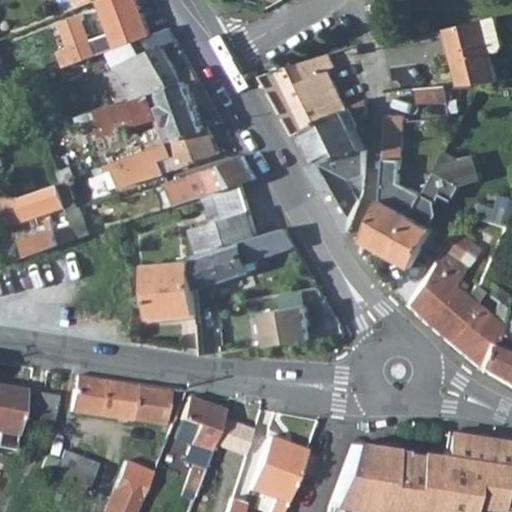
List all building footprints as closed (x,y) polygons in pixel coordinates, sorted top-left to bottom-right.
[(104,11),(112,35),(91,43),(58,55),(63,68),(79,62),(97,56),(98,58),(110,54),(155,38),(140,0),(111,0),(96,6),(99,13),(104,11)] [(84,38),(97,33),(87,9),(75,13),(84,38)] [(502,17),(488,21),(494,53),(505,50),(509,45),(502,17)] [(486,83),(500,82),(494,53),(488,21),(448,30),(461,85),(486,83)] [(110,54),(137,101),(149,97),(190,85),(191,87),(202,83),(194,70),(181,78),(164,49),(179,44),(172,32),(155,38),(110,54)] [(0,92),(11,89),(0,55),(0,92)] [(329,72),(332,69),(327,57),(280,69),(308,129),(347,111),(329,72)] [(209,132),(208,129),(191,87),(190,85),(149,97),(154,112),(161,110),(169,129),(133,141),(139,155),(168,144),(181,139),(182,142),(209,132)] [(445,87),(417,89),(419,104),(446,102),(445,87)] [(0,93),(16,139),(27,135),(11,89),(0,92),(0,93)] [(149,97),(137,101),(94,113),(96,121),(99,131),(155,115),(154,112),(149,97)] [(367,151),(354,124),(368,117),(368,102),(347,111),(308,129),(324,162),(367,151)] [(87,115),(90,123),(96,121),(94,113),(87,115)] [(388,256),(428,186),(400,170),(406,116),(389,114),(388,117),(384,158),(382,186),(380,202),(363,241),(388,256)] [(179,170),(221,154),(222,154),(212,128),(208,129),(209,132),(182,142),(181,139),(168,144),(173,156),(178,170),(179,170)] [(444,201),(442,190),(446,182),(453,185),(459,188),(465,174),(487,168),(480,143),(464,148),(453,141),(428,186),(388,256),(411,269),(441,215),(438,213),(444,201)] [(173,156),(168,144),(139,155),(105,167),(106,172),(114,169),(121,187),(166,173),(162,160),(173,156)] [(362,197),(364,184),(367,151),(324,162),(307,167),(344,232),(362,197)] [(199,190),(202,199),(243,185),(257,179),(244,157),(214,168),(177,180),(183,196),(199,190)] [(80,209),(71,186),(76,184),(74,178),(62,182),(59,184),(67,206),(70,212),(80,209)] [(4,196),(11,219),(16,224),(33,218),(51,211),(67,206),(59,184),(24,199),(23,197),(4,196)] [(192,230),(199,256),(260,237),(243,185),(202,199),(211,223),(192,230)] [(485,209),(477,207),(471,217),(505,226),(511,208),(511,203),(489,196),(485,209)] [(51,211),(58,229),(73,223),(70,212),(67,206),(51,211)] [(80,238),(92,234),(82,208),(80,209),(70,212),(73,223),(80,238)] [(33,218),(40,235),(58,229),(51,211),(33,218)] [(26,240),(31,256),(63,244),(58,229),(40,235),(26,240)] [(194,258),(196,288),(250,272),(248,264),(258,261),(262,260),(259,251),(292,241),(285,230),(260,237),(199,256),(194,257),(194,258)] [(451,234),(404,305),(404,306),(446,343),(473,302),(476,302),(478,298),(482,300),(488,294),(476,287),(473,285),(466,296),(462,292),(465,286),(456,280),(475,251),(451,234)] [(147,273),(150,314),(198,311),(196,288),(194,258),(158,261),(159,269),(147,273)] [(158,261),(147,261),(147,273),(159,269),(158,261)] [(248,264),(250,272),(260,269),(258,261),(248,264)] [(488,294),(493,297),(506,306),(509,295),(481,276),(476,287),(488,294)] [(135,326),(133,277),(118,282),(120,324),(120,327),(135,326)] [(103,324),(120,324),(118,282),(101,288),(102,320),(103,324)] [(83,295),(83,320),(102,320),(101,288),(83,295)] [(476,302),(473,302),(446,343),(475,368),(501,326),(502,321),(506,306),(493,297),(493,307),(491,313),(476,302)] [(266,308),(269,343),(315,338),(312,303),(266,308)] [(219,354),(216,323),(199,323),(202,355),(205,355),(219,355),(219,354)] [(511,328),(501,326),(475,368),(511,387),(511,328)] [(75,375),(70,412),(100,416),(105,380),(75,375)] [(105,380),(100,416),(121,419),(132,421),(138,385),(105,380)] [(132,421),(150,423),(146,439),(160,441),(166,428),(170,390),(138,385),(132,421)] [(0,447),(15,451),(24,390),(0,386),(0,447)] [(42,393),(29,391),(25,420),(37,424),(37,422),(42,393)] [(42,393),(37,422),(52,424),(54,409),(57,395),(42,393)] [(210,445),(220,416),(222,409),(187,397),(172,439),(186,444),(181,460),(191,464),(182,489),(193,493),(210,445)] [(220,416),(210,445),(242,456),(251,427),(220,416)] [(445,446),(464,449),(467,435),(448,432),(445,446)] [(384,448),(352,443),(328,505),(357,510),(356,511),(467,511),(469,505),(497,509),(498,501),(511,503),(511,442),(476,437),(467,435),(464,449),(445,446),(443,457),(418,453),(417,456),(383,451),(384,448)] [(265,511),(279,511),(295,471),(302,453),(303,450),(267,436),(246,489),(271,498),(265,511)] [(66,481),(82,487),(87,489),(96,466),(62,452),(58,464),(53,475),(66,481)] [(302,453),(295,471),(309,476),(316,458),(302,453)] [(58,464),(40,458),(36,469),(43,471),(53,475),(58,464)] [(135,511),(151,473),(124,462),(102,511),(135,511)] [(66,481),(62,493),(78,500),(82,487),(66,481)] [(224,508),(222,511),(240,511),(236,510),(241,496),(230,492),(224,508)] [(511,503),(498,501),(497,509),(511,511),(511,503)]
